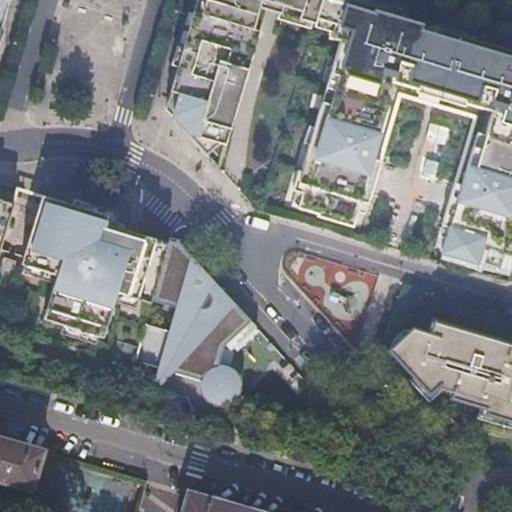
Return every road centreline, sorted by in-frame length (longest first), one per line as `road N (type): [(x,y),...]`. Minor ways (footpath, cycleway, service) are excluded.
road 1 (residential): [(0,402),(386,511)]
road 2 (residential): [(245,239),(247,260),(447,487),(440,511)]
road 3 (residential): [(511,303),(266,234),(245,239)]
road 4 (residential): [(115,149),(160,0)]
road 5 (residential): [(48,0),(5,147)]
road 6 (residential): [(221,223),(115,149)]
